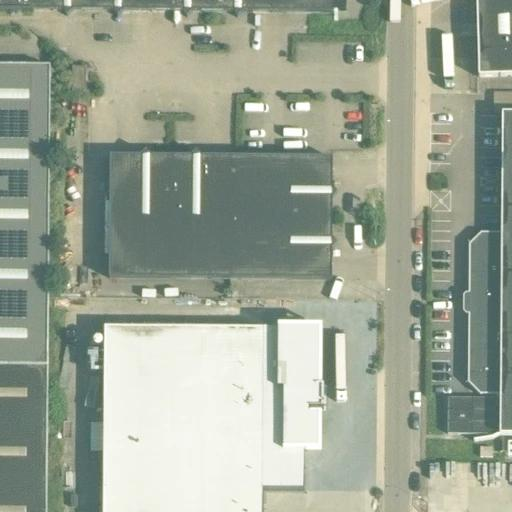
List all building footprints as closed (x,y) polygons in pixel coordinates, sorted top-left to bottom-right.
[(0,0),(0,11),(333,15),(333,0),(0,0)] [(511,0),(475,0),(478,79),(479,79),(511,77),(511,0)] [(0,309),(48,310),(50,68),(49,68),(49,67),(45,67),(44,74),(0,73),(0,309)] [(72,68),(72,93),(86,94),(86,68),(72,68)] [(469,286),(468,384),(480,396),(500,397),(499,437),(511,436),(511,114),(502,115),(502,116),(502,135),(502,136),(501,179),(501,227),(501,235),(481,235),(469,246),(469,280),(469,286)] [(110,158),(109,280),(331,282),(332,160),(110,158)] [(0,511),(46,511),(48,310),(0,309),(0,511)] [(86,425),(85,453),(103,453),(102,511),(262,511),(263,492),(304,492),(304,451),(318,452),(319,416),(309,416),(309,411),(309,409),(321,409),(321,407),(322,407),(322,405),(321,406),(321,389),(319,389),(319,349),(307,349),(307,331),(264,330),(264,331),(104,329),(103,425),(86,425)] [(496,436),(496,400),(448,400),(448,436),(496,436)]
